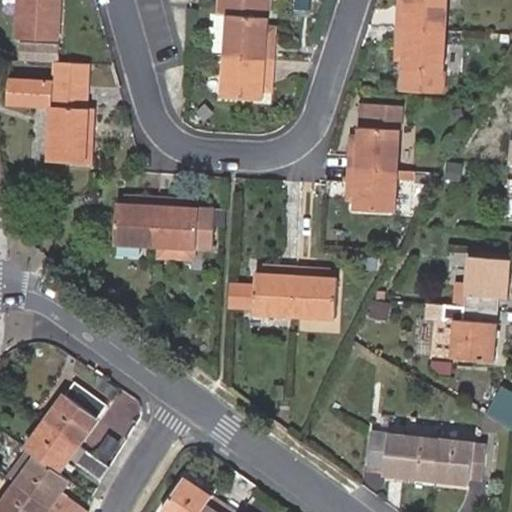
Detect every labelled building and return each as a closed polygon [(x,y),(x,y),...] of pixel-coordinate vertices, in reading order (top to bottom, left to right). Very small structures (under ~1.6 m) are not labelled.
[(61,39),(62,0),(19,0),(18,37),(61,39)] [(227,52),(226,55),(268,58),(280,59),(281,43),(269,43),(270,28),(271,19),(271,0),(223,0),(223,15),(223,17),(229,17),(227,52)] [(316,13),(316,0),(302,0),(301,12),(316,13)] [(398,26),(448,29),(449,0),(408,0),(408,10),(398,10),(398,26)] [(408,10),(408,0),(398,0),(398,10),(408,10)] [(227,52),(229,17),(223,17),(223,15),(216,15),(215,27),(210,27),(209,42),(214,42),(213,52),(227,52)] [(444,90),(448,29),(398,26),(396,44),(407,45),(405,61),(405,68),(404,88),(444,90)] [(282,29),(270,28),(269,43),(281,43),(282,29)] [(60,58),(61,44),(33,43),(33,56),(60,58)] [(396,61),(405,61),(407,45),(396,44),(396,61)] [(265,97),(266,90),(267,75),(280,75),(280,59),(268,58),(226,55),(224,94),(265,97)] [(91,62),(54,60),(53,80),(12,78),(11,104),(52,107),(49,160),(94,163),(97,108),(89,108),(91,62)] [(267,75),(266,90),(279,91),(280,75),(267,75)] [(350,169),(398,172),(400,130),(402,105),(375,104),(375,110),(374,128),(367,128),(361,128),(361,135),(360,153),(350,153),(350,169)] [(367,109),(367,128),(374,128),(375,110),(367,109)] [(360,153),(361,135),(351,135),(350,153),(360,153)] [(398,179),(398,172),(350,169),(350,183),(359,183),(357,200),(357,208),(396,210),(398,179)] [(349,200),(357,200),(359,183),(350,183),(349,200)] [(146,194),(131,193),(131,203),(146,204),(146,194)] [(159,205),(160,194),(146,194),(146,204),(159,205)] [(176,195),(160,194),(159,205),(176,205),(176,196),(176,195)] [(176,195),(176,196),(176,205),(190,206),(191,196),(176,195)] [(157,245),(159,205),(146,204),(131,203),(120,202),(118,244),(157,245)] [(213,249),(216,207),(190,206),(176,205),(159,205),(157,245),(197,247),(213,249)] [(157,245),(157,257),(197,260),(197,247),(157,245)] [(467,305),(500,308),(501,295),(504,295),(504,280),(511,280),(511,269),(511,258),(471,255),(469,283),(467,305)] [(382,257),(367,256),(366,267),(381,269),(382,257)] [(268,263),(267,273),(283,274),(284,264),(268,263)] [(256,313),(295,316),(298,265),(284,264),(283,274),(267,273),(258,272),(256,313)] [(298,265),(295,316),(337,317),(339,277),(330,277),(314,275),(315,266),(298,265)] [(314,275),(330,277),(331,267),(315,266),(314,275)] [(467,305),(469,283),(457,282),(456,304),(467,305)] [(456,304),(427,301),(426,317),(436,318),(432,353),(496,359),(497,344),(492,344),(494,328),(499,328),(500,308),(467,305),(456,304)] [(67,379),(43,361),(36,370),(61,388),(67,379)] [(74,382),(46,421),(79,445),(108,406),(74,382)] [(491,417),(511,428),(511,401),(503,396),(493,412),(491,417)] [(29,450),(60,473),(70,458),(100,480),(109,468),(79,445),(46,421),(26,448),(29,450)] [(438,481),(442,437),(374,431),(370,467),(386,469),(385,476),(438,481)] [(487,442),(442,437),(438,481),(471,484),(472,477),(484,478),(487,442)] [(88,511),(90,510),(63,491),(70,481),(60,473),(29,450),(9,478),(16,483),(55,511),(88,511)] [(202,511),(207,505),(213,496),(185,478),(162,511),(202,511)] [(55,511),(16,483),(0,505),(0,511),(55,511)] [(236,511),(213,496),(207,505),(202,511),(236,511)]
